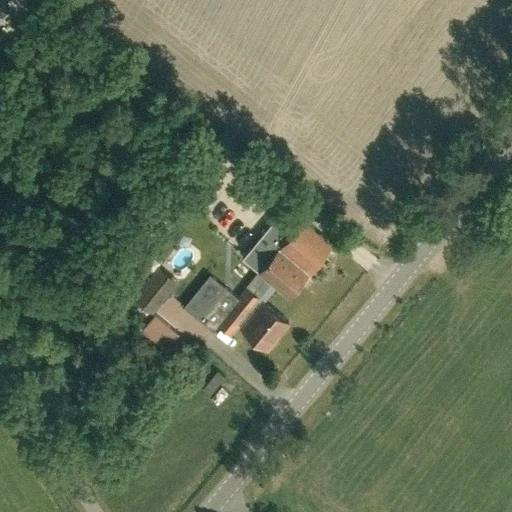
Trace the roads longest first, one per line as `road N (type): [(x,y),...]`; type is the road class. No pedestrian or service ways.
road 1 (tertiary): [(207,511),(511,142)]
road 2 (unclassified): [(95,511),(0,365)]
